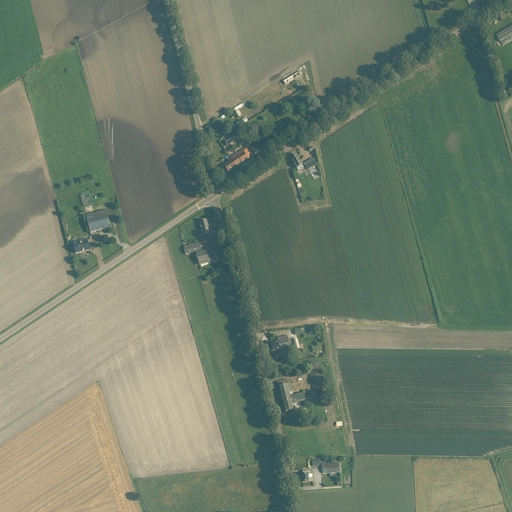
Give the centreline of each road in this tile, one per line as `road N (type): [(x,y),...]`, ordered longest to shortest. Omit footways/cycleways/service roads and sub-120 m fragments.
road 1 (tertiary): [(216,195),(504,0)]
road 2 (unclassified): [(291,511),(282,436),(216,195)]
road 3 (tertiary): [(0,340),(216,195)]
road 4 (unclassified): [(216,195),(201,170),(199,114),(168,0)]
